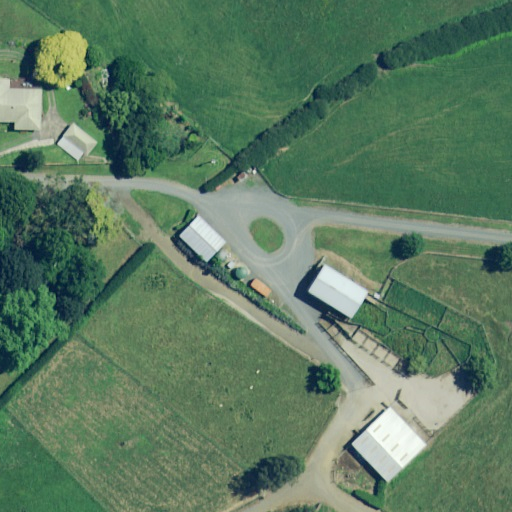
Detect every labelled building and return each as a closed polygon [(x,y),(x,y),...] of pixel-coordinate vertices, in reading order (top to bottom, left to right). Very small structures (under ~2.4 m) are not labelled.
[(11,90),(11,81),(0,80),(0,122),(16,123),(16,130),(42,131),(44,91),(11,90)] [(99,144),(75,125),(59,145),(79,161),(86,153),(89,156),(99,144)] [(227,243),(200,217),(181,236),(208,263),(227,243)] [(369,293),(326,265),(309,292),(353,319),(369,293)] [(274,290),(258,279),(252,286),(268,298),(274,290)] [(428,447),(392,409),(353,445),(389,483),(428,447)]
